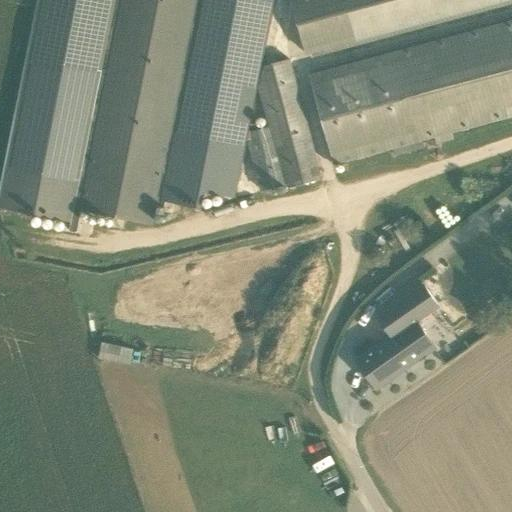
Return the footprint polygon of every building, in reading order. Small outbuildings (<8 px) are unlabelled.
[(37,0),(0,186),(0,204),(74,220),(72,233),(80,234),(84,210),(154,224),(158,201),(184,72),(198,0),(37,0)] [(261,192),(321,174),(274,0),(234,0),(266,120),(251,124),(256,140),(247,143),(261,192)] [(511,0),(291,0),(306,54),(313,58),(511,4),(511,0)] [(511,22),(310,77),(334,164),(393,148),(395,155),(424,148),(422,140),(511,115),(511,22)] [(257,87),(184,72),(158,201),(202,210),(206,192),(235,198),(257,87)] [(376,389),(438,347),(419,321),(439,307),(425,286),(378,318),(392,337),(357,361),(376,389)] [(97,357),(130,364),(134,347),(101,340),(97,357)]
